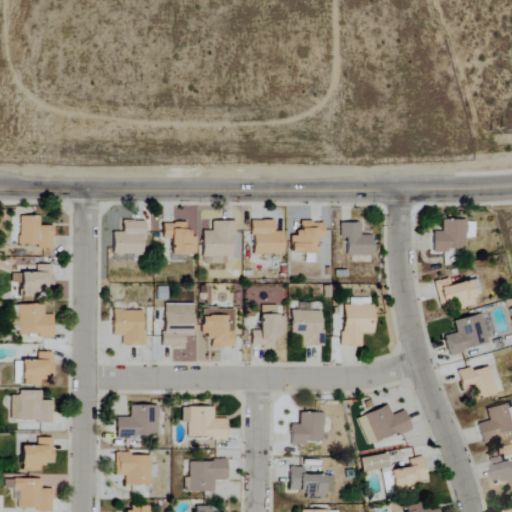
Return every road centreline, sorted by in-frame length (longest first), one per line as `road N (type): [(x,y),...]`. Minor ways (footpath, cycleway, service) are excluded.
road 1 (tertiary): [(511,190),(0,187)]
road 2 (residential): [(82,377),(362,377),(417,363)]
road 3 (residential): [(469,511),(417,363),(401,287),(398,193)]
road 4 (residential): [(80,511),(84,190)]
road 5 (residential): [(255,511),(255,378)]
